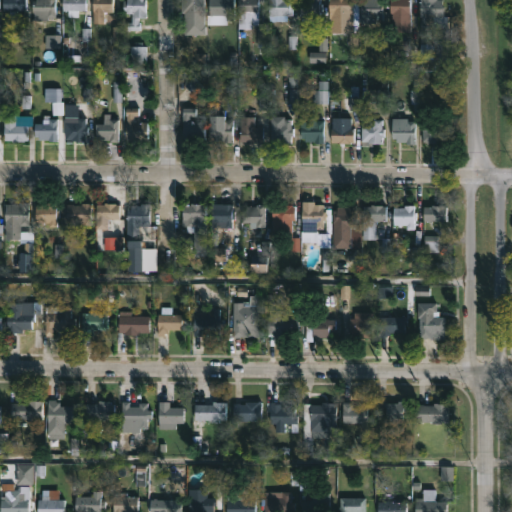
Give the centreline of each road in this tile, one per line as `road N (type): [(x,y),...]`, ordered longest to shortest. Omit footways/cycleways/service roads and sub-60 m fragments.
road 1 (residential): [(482,368),(0,368)]
road 2 (residential): [(476,169),(327,164),(0,173)]
road 3 (residential): [(167,0),(168,254)]
road 4 (residential): [(482,368),(501,356),(500,194),(476,169)]
road 5 (residential): [(476,169),(472,350),(482,368)]
road 6 (residential): [(470,0),(476,169)]
road 7 (residential): [(482,368),(484,511)]
